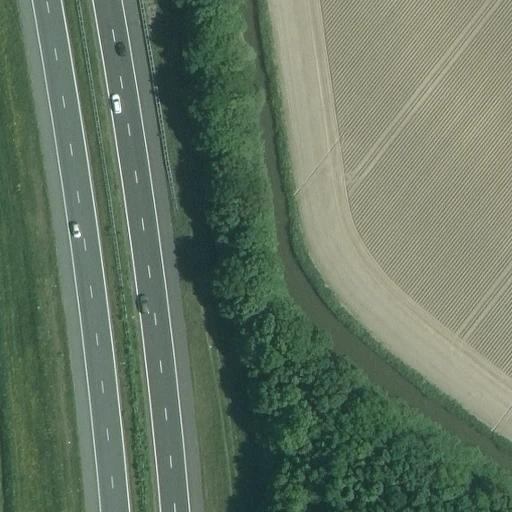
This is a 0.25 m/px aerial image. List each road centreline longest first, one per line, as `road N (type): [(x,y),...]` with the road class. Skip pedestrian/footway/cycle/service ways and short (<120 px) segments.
road 1 (motorway): [(172,511),(133,149),(105,0)]
road 2 (motorway): [(44,0),(113,511)]
